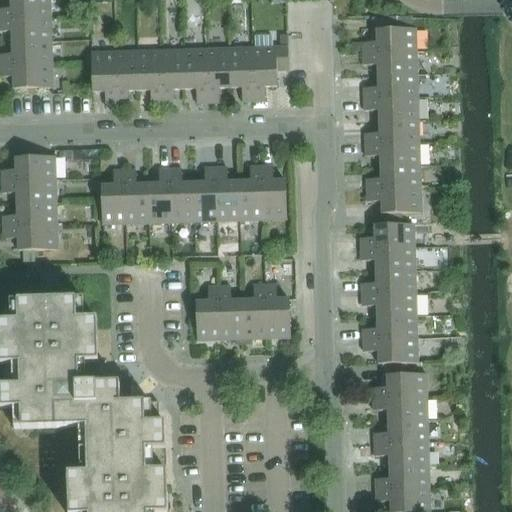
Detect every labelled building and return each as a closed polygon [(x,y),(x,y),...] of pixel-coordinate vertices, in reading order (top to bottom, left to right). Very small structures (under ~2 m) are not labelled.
[(0,10),(0,21),(51,20),(49,0),(10,0),(11,10),(0,10)] [(362,44),(362,56),(416,54),(416,30),(396,31),(396,20),(396,19),(371,19),(371,21),(373,21),(373,31),(372,31),(372,33),(376,33),(376,44),(362,44)] [(411,30),(411,19),(396,20),(396,31),(411,30)] [(0,33),(11,33),(12,44),(51,43),(51,20),(0,21),(0,33)] [(0,56),(0,67),(52,66),(51,43),(12,44),(12,56),(0,56)] [(352,44),(351,53),(361,53),(361,44),(352,44)] [(288,72),(288,71),(287,48),(251,49),(253,103),(265,103),(264,89),(276,88),(276,73),(277,73),(276,71),(287,71),(287,72),(288,72)] [(251,49),(229,50),(230,90),(241,89),(242,104),(253,103),(251,49)] [(229,50),(206,51),(208,105),(219,104),(219,90),(230,90),(229,50)] [(206,51),(183,52),(184,91),(196,91),(196,105),(208,105),(206,51)] [(160,52),(137,53),(139,92),(150,92),(151,107),(162,106),(160,52)] [(183,52),(160,52),(162,106),(173,106),(173,91),(184,91),(183,52)] [(137,53),(115,54),(116,108),(128,107),(127,93),(139,92),(137,53)] [(105,108),(116,108),(115,54),(91,54),(92,94),(105,93),(105,108)] [(377,66),(377,78),(417,77),(416,54),(362,56),(363,67),(377,66)] [(52,66),(0,67),(0,78),(13,79),(13,91),(53,89),(52,66)] [(363,90),(364,101),(418,100),(417,77),(377,78),(378,89),(363,90)] [(378,112),(379,123),(418,122),(418,100),(364,101),(364,112),(378,112)] [(365,135),(365,147),(419,145),(418,122),(379,123),(379,135),(365,135)] [(380,158),(380,169),(420,168),(419,145),(365,147),(365,158),(380,158)] [(1,172),(1,184),(55,182),(55,158),(15,159),(16,172),(1,172)] [(250,183),(239,183),(240,223),(262,222),(261,168),(249,168),(250,183)] [(272,168),(261,168),(262,222),(286,221),(285,182),(273,182),(272,168)] [(366,181),(366,192),(420,191),(420,168),(380,169),(380,180),(366,181)] [(204,184),(193,185),(194,224),(217,223),(215,169),(204,170),(204,184)] [(227,169),(215,169),(217,223),(240,223),(239,183),(227,183),(227,169)] [(181,170),(170,171),(171,225),(194,224),(193,185),(182,185),(181,170)] [(159,185),(147,186),(149,225),(171,225),(170,171),(158,171),(159,185)] [(102,227),(126,226),(124,172),(113,172),(113,187),(101,187),(102,227)] [(136,172),(124,172),(126,226),(149,225),(147,186),(136,186),(136,172)] [(16,194),(17,206),(56,205),(55,182),(1,184),(2,195),(16,194)] [(100,182),(91,182),(91,192),(101,192),(100,182)] [(381,203),(381,214),(401,215),(421,214),(420,191),(366,192),(367,204),(381,203)] [(3,218),(3,229),(57,227),(56,205),(17,206),(17,217),(3,218)] [(378,216),(379,226),(401,226),(401,215),(381,214),(377,214),(377,216),(378,216)] [(401,226),(379,226),(378,226),(378,227),(374,227),(374,239),(360,240),(360,251),(414,250),(413,226),(401,226)] [(57,227),(3,229),(3,241),(18,240),(18,252),(23,252),(35,252),(58,251),(57,227)] [(375,262),(375,274),(415,272),(414,250),(360,251),(361,263),(375,262)] [(35,252),(23,252),(23,263),(35,263),(35,252)] [(361,285),(362,297),(415,295),(415,272),(375,274),(376,285),(361,285)] [(276,286),(265,287),(266,341),(290,340),(289,314),(290,314),(290,313),(289,313),(289,300),(276,301),(276,286)] [(254,301),(242,302),(244,345),(252,345),(252,341),(266,341),(265,287),(253,287),(254,301)] [(197,343),(221,342),(219,288),(208,288),(208,303),(196,303),(196,316),(195,316),(195,317),(196,317),(197,343)] [(230,288),(219,288),(221,342),(235,342),(235,345),(244,345),(242,302),(231,302),(230,288)] [(376,308),(377,319),(416,318),(415,295),(362,297),(362,308),(376,308)] [(166,511),(164,423),(158,424),(158,403),(120,404),(119,384),(98,384),(96,320),(84,320),(83,300),(18,302),(18,322),(0,322),(0,365),(19,365),(20,387),(0,387),(0,397),(0,410),(21,410),(21,430),(86,428),(88,474),(67,474),(68,511),(166,511)] [(362,331),(363,342),(417,341),(416,318),(377,319),(377,331),(362,331)] [(378,366),(382,365),(406,365),(417,364),(417,341),(363,342),(363,354),(378,353),(378,366)] [(383,366),(383,376),(406,376),(406,365),(382,365),(382,366),(383,366)] [(372,389),(373,401),(426,399),(426,376),(406,376),(383,376),(382,376),(382,378),(386,378),(387,389),(372,389)] [(387,412),(388,423),(427,422),(426,399),(373,401),(373,412),(387,412)] [(374,435),(374,446),(428,445),(427,422),(388,423),(388,435),(374,435)] [(389,457),(389,469),(428,468),(428,445),(374,446),(374,458),(389,457)] [(375,481),(375,492),(429,490),(428,468),(389,469),(389,480),(375,481)] [(429,511),(429,490),(375,492),(376,503),(390,503),(390,511),(429,511)]
